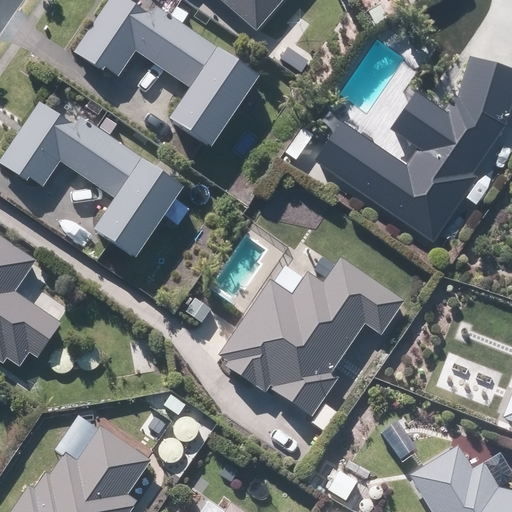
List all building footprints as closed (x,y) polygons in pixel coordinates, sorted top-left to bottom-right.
[(95,24),(74,54),(101,73),(104,68),(117,78),(135,52),(189,89),(167,120),(172,123),(201,143),(209,149),(258,79),(249,73),(229,59),(221,54),(222,53),(182,25),(156,7),(149,17),(124,0),(111,0),(111,1),(95,24)] [(217,0),(255,32),(283,0),(217,0)] [(340,122),(313,162),(432,243),(476,179),(471,175),(504,127),(511,98),(511,71),(468,59),(456,100),(452,97),(441,112),(414,93),(389,130),(416,149),(404,166),(340,122)] [(19,134),(0,160),(0,165),(25,182),(28,178),(41,187),(59,162),(113,199),(92,230),(109,241),(133,258),(182,189),(146,164),(146,163),(96,128),(80,117),(73,126),(44,107),(40,103),(19,134)] [(35,262),(0,237),(0,360),(3,363),(5,359),(18,368),(29,353),(36,358),(58,327),(60,324),(58,322),(14,292),(35,262)] [(379,336),(403,302),(339,258),(335,264),(322,284),(306,273),(290,296),(268,281),(217,356),(226,362),(224,366),(264,393),(268,388),(311,417),(337,378),(330,373),(363,325),(379,336)] [(192,296),(180,311),(201,327),(213,312),(192,296)] [(153,340),(129,343),(133,372),(157,369),(153,340)] [(511,392),(502,418),(511,422),(511,392)] [(128,511),(136,501),(126,495),(149,461),(98,426),(75,460),(65,453),(62,456),(50,475),(44,472),(32,489),(28,486),(9,511),(128,511)] [(511,511),(511,491),(498,488),(482,462),(471,469),(456,445),(407,475),(429,511),(511,511)] [(243,511),(230,503),(223,511),(243,511)]
